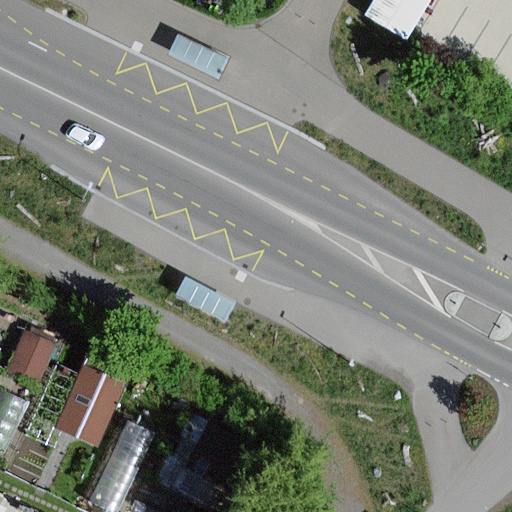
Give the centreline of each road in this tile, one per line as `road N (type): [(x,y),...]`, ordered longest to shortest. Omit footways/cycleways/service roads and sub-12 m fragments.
road 1 (primary): [(511,334),(0,68)]
road 2 (track): [(0,226),(290,369),(351,434),(374,511)]
